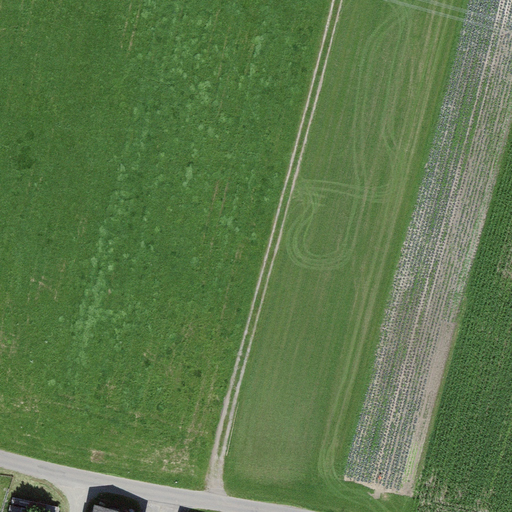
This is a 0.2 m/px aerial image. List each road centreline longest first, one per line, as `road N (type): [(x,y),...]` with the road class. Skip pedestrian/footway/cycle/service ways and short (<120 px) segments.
road 1 (track): [(211,501),(337,0)]
road 2 (unclassified): [(269,511),(0,457)]
